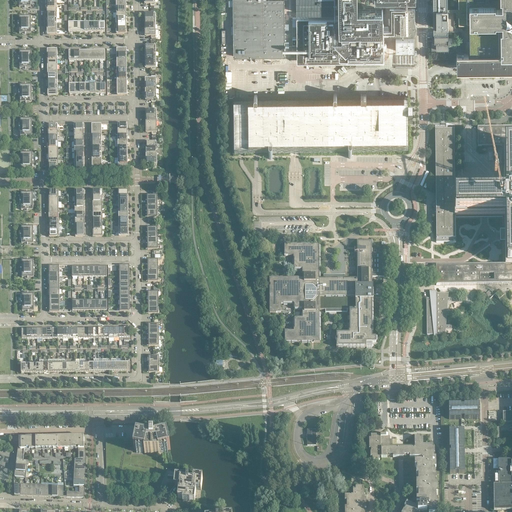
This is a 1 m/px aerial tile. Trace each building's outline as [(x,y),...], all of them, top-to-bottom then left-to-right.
[(232,0),(234,55),(234,56),(263,56),(285,56),(284,0),(232,0)] [(335,0),(296,0),(296,12),(335,12),(335,0)] [(338,0),(339,17),(339,32),(384,31),(384,30),(384,27),(383,9),(382,9),(357,9),(356,0),(338,0)] [(432,0),(433,27),(447,27),(447,6),(447,4),(447,0),(432,0)] [(511,0),(458,0),(459,4),(447,4),(447,6),(456,6),(456,12),(459,12),(459,21),(469,21),(469,23),(467,23),(466,23),(466,30),(467,30),(470,30),(470,53),(456,53),(457,70),(511,68),(511,0)] [(415,21),(415,20),(415,7),(389,8),(389,27),(389,30),(389,35),(414,34),(415,34),(414,32),(415,31),(415,30),(416,29),(416,28),(416,27),(416,26),(416,25),(416,24),(416,23),(416,22),(415,21)] [(292,38),(292,41),(292,44),(296,44),(296,41),(297,41),(297,62),(322,62),(384,61),(384,49),(384,31),(339,32),(339,17),(298,17),(296,17),(296,18),(292,18),(293,24),(296,24),(297,38),(292,38)] [(448,47),(448,41),(452,41),(452,33),(434,33),(434,37),(432,37),(432,40),(433,40),(433,42),(431,42),(431,49),(436,49),(436,47),(448,47)] [(414,51),(414,38),(396,38),(396,51),(414,51)] [(253,100),(234,100),(234,135),(234,155),(256,155),(268,155),(269,155),(269,157),(269,158),(269,159),(269,160),(270,160),(271,160),(272,160),(272,159),(272,158),(272,157),(272,155),(299,154),(309,154),(348,154),(348,157),(348,158),(349,158),(349,159),(350,159),(351,159),(351,158),(352,158),(352,157),(352,154),(408,153),(408,125),(409,125),(413,125),(413,116),(408,116),(408,114),(407,98),(366,98),(366,93),(361,94),(361,98),(357,98),(339,99),(338,99),(337,99),(337,98),(337,95),(337,94),(336,94),(336,93),(335,93),(334,93),(334,94),(333,94),(333,95),(333,99),(328,99),(323,99),(268,99),(257,99),(257,96),(257,95),(257,94),(256,94),(255,94),(254,95),(254,100),(253,100)] [(455,194),(456,218),(503,218),(503,230),(500,230),(500,236),(500,242),(503,242),(503,265),(511,265),(511,126),(478,127),(478,147),(502,146),(503,194),(455,194)] [(456,218),(455,194),(454,127),(435,127),(436,202),(433,203),(433,206),(433,210),(436,210),(436,243),(456,243),(456,218)] [(381,298),(381,294),(381,291),(381,290),(381,287),(381,286),(380,286),(377,286),(376,277),(386,277),(386,268),(386,263),(386,261),(385,256),(386,256),(386,249),(374,249),(370,249),(370,247),(372,247),(372,246),(372,243),(372,242),(374,242),(357,242),(357,263),(357,280),(319,280),(319,245),(313,245),(313,246),(311,246),(311,245),(284,245),(284,252),(284,253),(284,257),(286,257),(286,256),(288,256),(288,257),(295,257),(295,258),(294,259),(294,269),(295,270),(302,270),(302,274),(302,279),(300,279),(300,278),(269,279),(269,285),(270,285),(270,287),(269,287),(270,314),(276,314),(276,313),(278,313),(278,314),(281,314),(281,312),(281,310),(281,303),(283,303),(284,304),(293,304),(294,303),(295,303),(295,304),(294,305),(294,309),(295,310),(302,310),(302,314),(302,318),(295,318),(294,319),(294,329),(295,330),(295,331),(288,331),(288,332),(286,332),(286,331),(285,331),(285,335),(285,336),(285,343),(311,343),(311,342),(314,342),(314,343),(320,343),(320,310),(326,310),(326,313),(327,314),(330,314),(331,313),(331,310),(344,310),(344,313),(345,313),(349,313),(349,316),(350,316),(350,320),(349,320),(350,324),(350,331),(350,332),(350,333),(336,334),(336,339),(337,339),(337,341),(336,341),(336,348),(366,348),(366,347),(370,347),(372,348),(372,347),(372,343),(376,343),(376,338),(376,337),(373,337),(372,301),(373,301),(374,301),(377,301),(380,301),(381,301),(381,300),(381,298)] [(511,265),(503,265),(435,266),(435,285),(511,284),(511,265)] [(451,316),(451,312),(447,312),(448,302),(451,302),(451,299),(448,299),(448,293),(436,293),(436,292),(436,293),(430,293),(429,293),(430,299),(426,299),(427,335),(434,335),(434,336),(437,336),(437,335),(445,335),(446,330),(451,330),(451,326),(446,326),(447,316),(451,316)] [(480,419),(480,413),(480,411),(480,404),(464,405),(464,406),(461,406),(461,405),(456,405),(449,405),(449,420),(461,420),(461,418),(464,418),(464,420),(480,419)] [(511,412),(503,413),(503,423),(511,422),(511,412)] [(316,438),(316,430),(307,430),(307,431),(307,445),(307,446),(316,446),(316,438)] [(464,431),(449,431),(449,450),(451,449),(451,452),(449,452),(450,474),(465,474),(464,452),(463,452),(463,451),(463,449),(464,449),(464,431)] [(170,450),(167,435),(156,438),(154,439),(154,435),(151,435),(150,435),(150,436),(145,437),(137,436),(134,450),(145,452),(145,454),(160,454),(159,452),(170,450)] [(427,511),(428,511),(433,511),(434,511),(438,511),(438,504),(438,501),(434,501),(434,495),(438,495),(438,485),(434,485),(434,482),(436,482),(436,476),(432,476),(432,470),(436,470),(436,466),(436,465),(434,465),(434,462),(436,462),(436,461),(436,457),(432,457),(432,454),(435,454),(435,448),(431,449),(431,445),(423,445),(423,442),(420,442),(420,437),(416,437),(414,437),(414,448),(401,448),(390,448),(390,447),(390,437),(388,437),(388,435),(373,435),(373,438),(369,438),(369,449),(373,449),(373,452),(370,452),(370,457),(374,457),(374,460),(380,460),(380,456),(381,456),(381,458),(383,458),(387,458),(387,454),(389,454),(390,456),(393,456),(393,458),(401,458),(403,458),(403,456),(407,456),(407,453),(410,453),(410,457),(422,457),(422,462),(415,462),(415,468),(420,468),(420,471),(416,471),(416,476),(421,476),(421,482),(416,482),(416,493),(422,493),(422,496),(418,496),(418,499),(412,499),(411,501),(413,503),(412,505),(407,503),(404,507),(405,508),(404,510),(403,511),(402,511),(427,511)] [(58,450),(57,439),(57,438),(46,439),(47,450),(58,450)] [(69,449),(68,438),(57,438),(57,439),(58,450),(69,449)] [(85,449),(84,443),(84,438),(68,438),(69,449),(75,449),(76,449),(76,448),(78,448),(78,449),(85,449)] [(27,450),(27,449),(29,449),(29,450),(29,451),(30,451),(30,450),(36,450),(36,439),(35,439),(21,439),(21,445),(19,445),(17,461),(23,461),(24,456),(24,455),(24,451),(25,450),(27,450)] [(47,450),(46,439),(36,439),(36,450),(47,450)] [(157,472),(157,455),(132,456),(135,439),(134,440),(131,440),(122,440),(106,440),(106,473),(157,472)] [(511,460),(505,460),(502,461),(498,461),(498,476),(499,476),(499,485),(493,485),(494,511),(511,510),(511,460)] [(201,491),(203,478),(194,477),(194,478),(194,479),(175,477),(174,486),(174,487),(174,486),(179,487),(178,499),(183,499),(183,501),(195,502),(195,498),(200,499),(201,491)] [(366,508),(366,498),(362,498),(362,495),(365,495),(365,489),(361,489),(361,486),(355,486),(355,488),(353,488),(353,494),(353,495),(345,495),(345,496),(345,500),(349,500),(349,506),(345,506),(344,511),(365,511),(362,511),(362,508),(366,508)]
